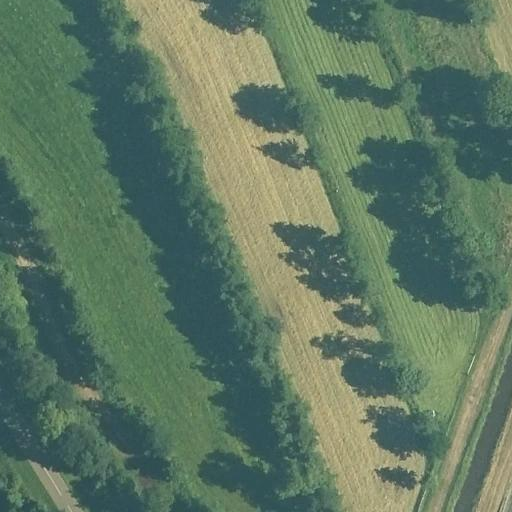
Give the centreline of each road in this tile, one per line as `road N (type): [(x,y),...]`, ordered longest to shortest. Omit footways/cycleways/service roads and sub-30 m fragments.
road 1 (track): [(162,511),(79,396),(0,218)]
road 2 (track): [(433,511),(511,288)]
road 3 (unclassified): [(67,511),(0,405)]
